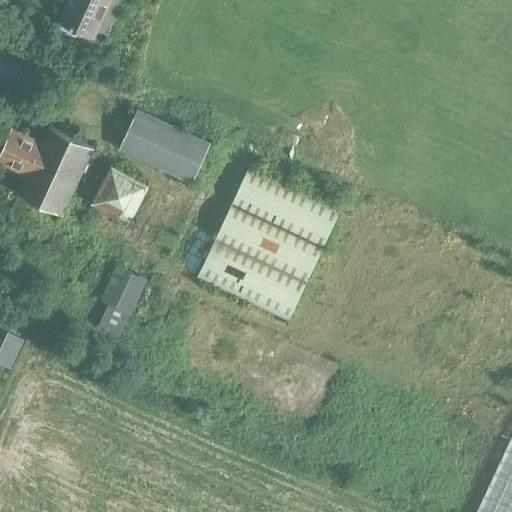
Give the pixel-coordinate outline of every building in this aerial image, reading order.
[(69,0),(61,20),(93,35),(94,34),(91,33),(103,8),(105,9),(109,0),(69,0)] [(137,108),(132,118),(120,146),(193,180),(211,142),(137,108)] [(43,141),(13,127),(0,155),(0,160),(28,174),(20,190),(19,192),(63,213),(94,145),(50,124),(43,141)] [(196,278),(288,321),(343,204),(251,160),(196,278)] [(133,218),(152,180),(113,161),(94,199),(133,218)] [(121,333),(147,277),(119,264),(103,298),(109,301),(99,323),(121,333)] [(511,511),(511,434),(475,511),(511,511)]
